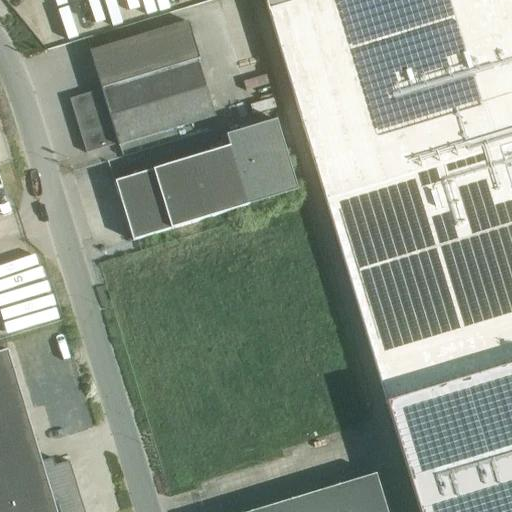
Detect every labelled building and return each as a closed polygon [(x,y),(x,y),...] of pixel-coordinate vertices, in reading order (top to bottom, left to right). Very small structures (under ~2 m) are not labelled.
[(511,511),(511,0),(265,0),(326,201),(421,511),(511,511)] [(119,145),(216,116),(199,59),(200,59),(189,21),(90,51),(102,89),(71,99),(87,152),(118,143),(119,145)] [(250,205),(298,190),(278,120),(229,135),(232,146),(116,181),(134,241),(250,205)] [(85,511),(70,461),(56,465),(53,458),(43,461),(9,349),(0,351),(0,511),(85,511)] [(252,511),(388,511),(377,474),(252,511)]
